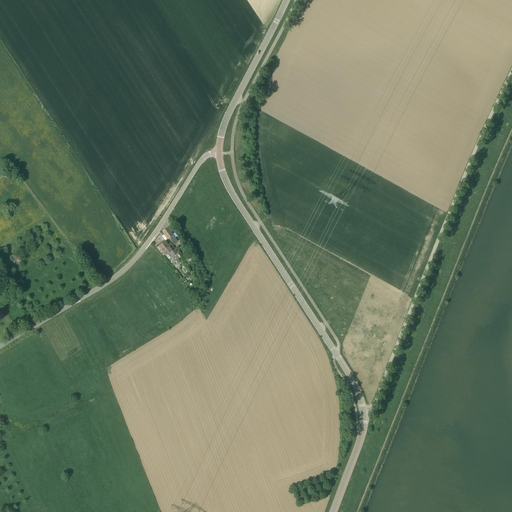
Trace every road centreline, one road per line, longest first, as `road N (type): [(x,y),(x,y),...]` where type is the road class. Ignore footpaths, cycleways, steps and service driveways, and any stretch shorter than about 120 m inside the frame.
road 1 (unclassified): [(363,415),(511,72)]
road 2 (tertiary): [(363,415),(355,387),(229,186),(219,153)]
road 3 (unclassified): [(0,346),(136,261),(199,163),(219,153)]
road 4 (tertiary): [(219,153),(225,120),(287,0)]
